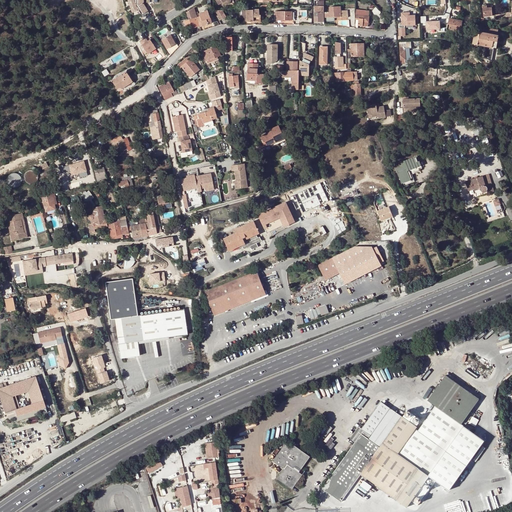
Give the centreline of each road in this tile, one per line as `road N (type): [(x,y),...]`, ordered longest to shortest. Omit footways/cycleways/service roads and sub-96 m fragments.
road 1 (motorway): [(511,271),(207,394),(3,511)]
road 2 (motorway): [(33,511),(232,402),(511,290)]
road 3 (tertiary): [(511,253),(129,411)]
road 4 (residential): [(392,36),(221,28),(190,41),(150,82),(162,104)]
road 5 (residential): [(82,246),(129,411)]
road 6 (tertiary): [(129,411),(0,492)]
road 7 (residential): [(196,0),(130,37),(95,0)]
